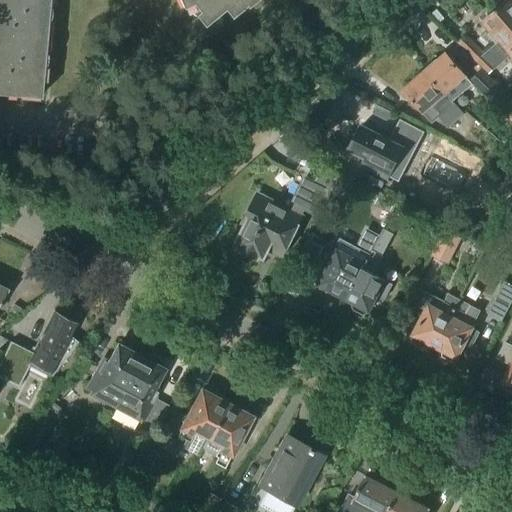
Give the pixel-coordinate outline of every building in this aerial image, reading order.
[(0,0),(0,92),(18,94),(40,96),(48,0),(179,0),(183,7),(192,2),(199,10),(194,13),(204,25),(224,8),(230,16),(245,4),(247,6),(254,0),(0,0)] [(497,42),(511,28),(511,0),(506,0),(480,23),(497,42)] [(511,28),(497,42),(506,52),(509,49),(511,51),(511,28)] [(475,61),(483,54),(464,35),(457,43),(475,61)] [(444,94),(457,83),(456,83),(465,75),(446,53),(424,71),(444,94)] [(489,74),(497,66),(483,54),(475,61),(489,74)] [(497,108),(509,95),(482,68),(469,81),(497,108)] [(431,122),(441,114),(453,103),(444,94),(424,71),(403,89),(431,122)] [(511,117),(511,116),(511,97),(502,106),(511,117)] [(395,162),(401,165),(407,152),(412,155),(424,132),(400,119),(389,140),(361,126),(350,148),(366,157),(362,165),(387,177),(388,176),(395,162)] [(304,213),(319,220),(332,192),(342,173),(330,168),(321,186),(307,179),(290,212),(257,195),(243,223),(247,225),(237,244),(242,246),(240,249),(257,257),(258,254),(263,257),(267,248),(282,256),(304,213)] [(355,180),(343,174),(333,194),(345,200),(355,180)] [(449,265),(463,235),(445,227),(431,256),(449,265)] [(377,242),(346,298),(353,302),(352,305),(353,310),(363,315),(367,313),(371,305),(376,296),(384,300),(392,285),(384,281),(385,279),(374,273),(383,256),(379,254),(383,247),(386,248),(393,234),(383,229),(378,239),(377,242)] [(325,271),(322,270),(318,278),(320,279),(318,283),(317,283),(319,284),(319,289),(326,293),(331,291),(346,298),(377,242),(378,239),(369,234),(360,249),(341,240),(334,253),(333,252),(332,254),(333,254),(325,271)] [(308,242),(296,265),(310,272),(322,249),(308,242)] [(502,322),(511,302),(511,286),(504,282),(487,314),(502,322)] [(444,302),(425,292),(418,307),(426,311),(414,335),(415,335),(414,339),(414,342),(422,346),(425,345),(427,341),(434,345),(458,299),(448,294),(444,302)] [(471,348),(479,333),(471,328),(480,311),(458,299),(434,345),(443,350),(442,353),(442,356),(450,361),(453,359),(455,356),(456,357),(463,344),(471,348)] [(9,323),(16,317),(21,309),(13,304),(8,313),(4,320),(9,323)] [(0,364),(0,395),(10,401),(27,366),(51,378),(79,342),(70,336),(76,324),(73,322),(72,319),(66,317),(64,318),(54,313),(33,354),(10,343),(0,364)] [(511,346),(505,343),(497,358),(511,365),(511,367),(503,384),(505,385),(504,387),(511,390),(511,346)] [(114,404),(115,405),(139,357),(131,353),(130,349),(124,346),(120,347),(118,346),(110,361),(104,358),(87,390),(114,404)] [(139,357),(115,405),(142,419),(159,387),(154,384),(162,370),(159,368),(158,365),(152,362),(149,363),(139,357)] [(197,457),(201,449),(208,437),(209,437),(226,404),(201,390),(177,435),(185,439),(180,448),(197,457)] [(224,467),(251,417),(226,404),(209,437),(208,437),(201,449),(216,457),(214,462),(224,467)] [(49,431),(60,412),(48,405),(37,424),(49,431)] [(316,452),(286,436),(260,486),(296,505),(317,464),(318,465),(324,454),(316,450),(316,452)] [(109,500),(137,455),(124,447),(96,492),(109,500)] [(139,485),(152,462),(139,456),(127,478),(139,485)] [(386,511),(397,492),(365,476),(348,509),(354,511),(365,511),(368,509),(373,511),(386,511)] [(213,511),(221,499),(208,492),(197,511),(213,511)] [(428,511),(430,510),(397,492),(386,511),(428,511)] [(235,511),(237,509),(224,501),(217,511),(235,511)]
